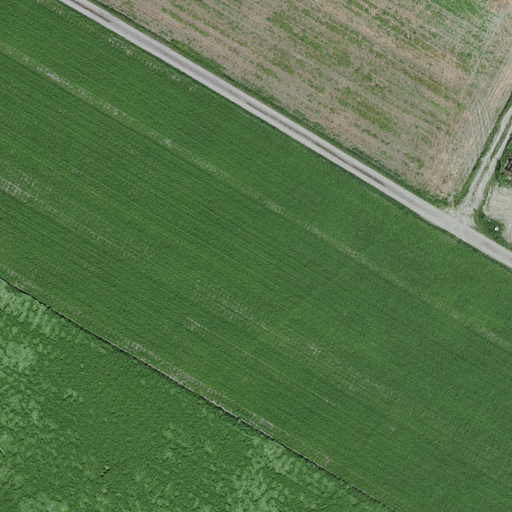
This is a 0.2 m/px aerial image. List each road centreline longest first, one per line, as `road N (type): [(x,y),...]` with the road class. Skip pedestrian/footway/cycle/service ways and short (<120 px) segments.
road 1 (unclassified): [(511,267),(61,0)]
road 2 (track): [(456,234),(511,126)]
